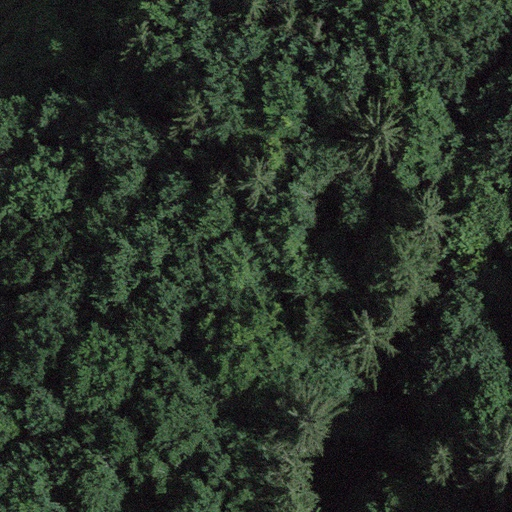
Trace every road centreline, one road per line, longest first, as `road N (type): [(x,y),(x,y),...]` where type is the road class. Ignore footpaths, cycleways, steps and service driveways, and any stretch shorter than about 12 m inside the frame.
road 1 (unclassified): [(511,185),(398,392),(349,511)]
road 2 (track): [(0,109),(120,0)]
